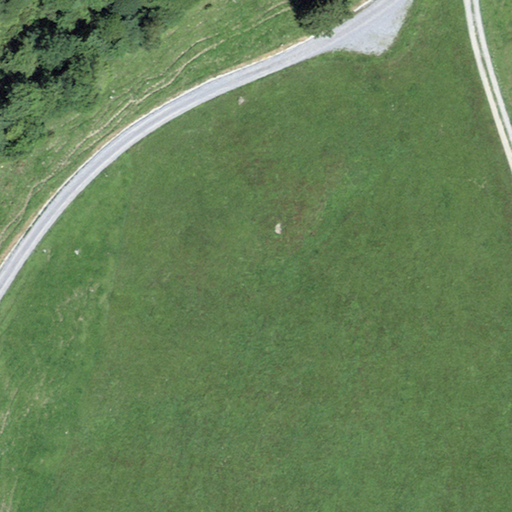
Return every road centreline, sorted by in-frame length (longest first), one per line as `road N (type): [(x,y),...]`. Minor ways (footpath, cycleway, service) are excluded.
road 1 (track): [(0,286),(78,176),(168,110),(317,44),(389,0)]
road 2 (track): [(472,0),(511,145)]
